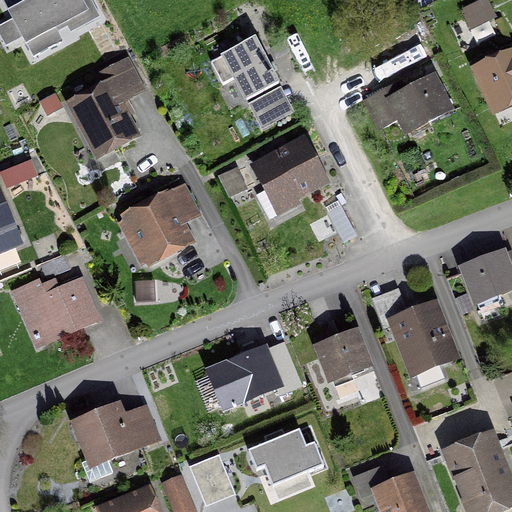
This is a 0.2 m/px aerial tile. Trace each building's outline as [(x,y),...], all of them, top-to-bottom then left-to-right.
[(95,5),(91,0),(36,0),(0,21),(0,36),(10,54),(95,5)] [(469,30),(493,18),(484,0),(460,12),(469,30)] [(273,77),(254,41),(221,59),(248,108),(250,107),(262,128),(292,112),(281,90),(273,77)] [(511,56),(474,73),(492,113),(511,103),(511,56)] [(123,98),(139,89),(124,63),(99,76),(105,87),(69,107),(96,158),(133,138),(111,97),(120,92),(123,98)] [(389,102),(384,92),(364,103),(379,131),(398,121),(405,135),(447,113),(430,80),(389,102)] [(289,199),(322,182),(302,145),(254,171),(270,202),(283,195),(289,199)] [(0,176),(5,189),(28,180),(23,167),(0,176)] [(0,250),(19,243),(0,197),(0,250)] [(149,265),(187,244),(163,199),(125,220),(149,265)] [(364,236),(351,213),(332,222),(345,246),(364,236)] [(474,304),(511,289),(511,288),(500,257),(461,271),(474,304)] [(68,270),(63,258),(39,267),(45,280),(68,270)] [(40,292),(36,284),(12,295),(36,349),(97,322),(79,282),(63,289),(60,283),(40,292)] [(451,358),(432,309),(392,325),(411,374),(412,374),(418,390),(443,380),(437,364),(451,358)] [(366,368),(353,336),(316,350),(329,383),(366,368)] [(283,373),(274,350),(261,355),(261,354),(226,369),(240,403),(275,388),(271,378),(283,373)] [(155,441),(143,411),(120,421),(115,409),(73,426),(88,462),(80,465),(88,484),(111,474),(106,461),(155,441)] [(298,434),(252,452),(258,468),(266,465),(274,484),(320,465),(313,447),(305,450),(298,434)] [(494,511),(511,505),(511,497),(489,439),(446,456),(468,511),(494,511)] [(232,494),(217,459),(193,469),(208,504),(232,494)] [(422,511),(409,479),(374,493),(381,511),(422,511)] [(173,511),(191,511),(178,480),(163,486),(173,511)] [(153,511),(146,493),(100,511),(153,511)]
